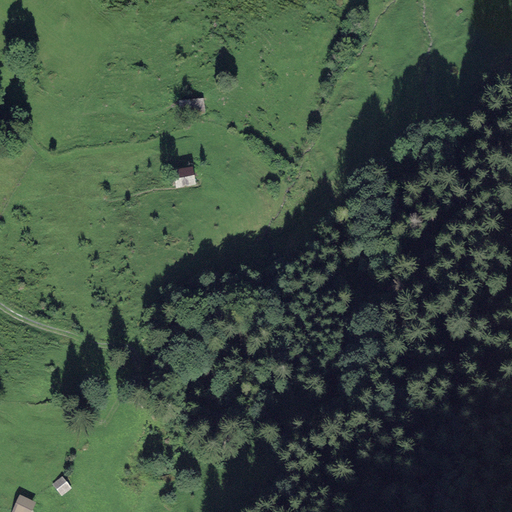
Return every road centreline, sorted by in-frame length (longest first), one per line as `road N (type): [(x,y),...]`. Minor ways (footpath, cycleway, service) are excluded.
road 1 (track): [(131,423),(160,373),(137,354),(17,315),(0,302)]
road 2 (track): [(179,138),(91,156),(60,153),(0,100)]
